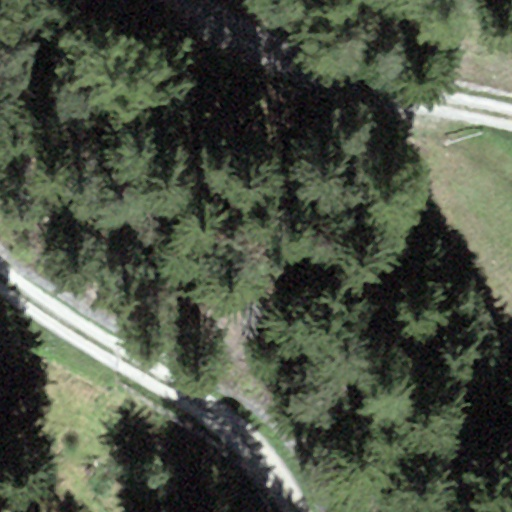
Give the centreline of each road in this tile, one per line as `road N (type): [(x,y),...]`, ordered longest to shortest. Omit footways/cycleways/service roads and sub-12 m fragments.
road 1 (unclassified): [(302,511),(277,456),(237,423),(94,340),(0,268)]
road 2 (unclassified): [(199,0),(250,38),(332,74),(511,114)]
